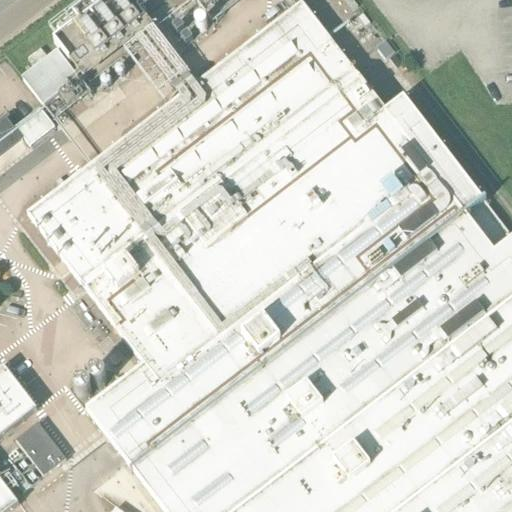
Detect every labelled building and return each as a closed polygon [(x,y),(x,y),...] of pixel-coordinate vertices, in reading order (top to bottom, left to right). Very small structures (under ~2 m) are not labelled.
[(135,43),(153,29),(141,14),(151,6),(145,0),(113,0),(55,44),(84,82),(135,43)] [(302,7),(197,88),(180,101),(28,218),(144,369),(87,414),(162,511),(511,511),(511,240),(485,205),(486,204),(485,202),(483,203),(404,100),(385,115),(302,7)] [(69,110),(88,96),(58,54),(22,80),(43,109),(59,97),(69,110)] [(55,131),(41,112),(16,131),(30,150),(55,131)] [(0,511),(12,511),(18,508),(0,483),(0,441),(35,416),(2,372),(0,373),(0,279),(0,278),(0,511)] [(44,480),(66,463),(38,427),(16,444),(44,480)]
